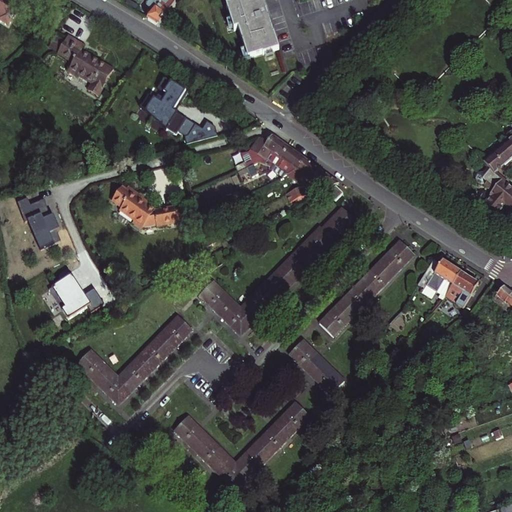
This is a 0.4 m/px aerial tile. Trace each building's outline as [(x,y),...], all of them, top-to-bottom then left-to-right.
[(9,0),(0,0),(0,21),(8,27),(22,4),(14,0),(11,0),(11,1),(9,0)] [(159,26),(181,0),(165,0),(161,5),(155,0),(151,0),(148,4),(149,8),(155,13),(149,20),(159,26)] [(248,61),(279,51),(266,13),(262,14),(261,9),(265,8),(262,0),(228,0),(231,6),(226,7),(234,32),(239,30),(248,61)] [(81,51),(84,47),(68,37),(57,55),(73,64),(67,72),(77,78),(78,76),(92,85),(89,91),(98,97),(114,71),(81,51)] [(185,93),(162,77),(155,88),(164,96),(158,103),(146,95),(138,107),(165,125),(163,129),(173,136),(183,119),(169,109),(173,101),(179,104),(185,93)] [(199,131),(192,126),(184,137),(181,137),(182,144),(214,138),(212,129),(204,124),(199,131)] [(494,198),(489,204),(491,206),(492,211),(501,214),(506,208),(511,212),(511,132),(511,135),(508,134),(504,144),(483,163),(487,167),(483,171),(482,171),(480,171),(478,173),(477,175),(476,178),(476,179),(477,182),(478,184),(481,185),(482,186),(485,185),(493,191),(490,194),(494,198)] [(280,160),(287,149),(271,138),(267,144),(262,140),(259,143),(257,142),(250,151),(265,162),(271,154),(278,159),(273,166),(278,169),(282,162),(280,160)] [(295,171),(303,161),(287,149),(280,160),(282,162),(278,169),(273,166),(271,169),(274,172),(277,169),(286,176),(295,171)] [(303,161),(295,171),(298,174),(291,183),(294,185),(296,183),(300,186),(306,179),(311,183),(319,172),(303,161)] [(237,173),(247,169),(245,164),(235,168),(237,173)] [(247,169),(252,179),(258,176),(258,175),(261,173),(258,164),(247,169)] [(312,194),(316,198),(325,192),(338,185),(319,172),(311,183),(306,189),(306,188),(299,188),(287,195),(291,203),(302,198),(302,199),(312,194)] [(177,223),(174,208),(155,211),(140,200),(141,197),(128,187),(126,190),(122,188),(112,202),(121,209),(120,212),(134,222),(133,224),(142,231),(143,228),(157,226),(157,227),(177,223)] [(342,196),(335,189),(328,196),(335,203),(342,196)] [(28,222),(40,251),(61,242),(57,231),(60,230),(54,217),(44,221),(41,213),(48,210),(45,201),(31,207),(28,200),(17,204),(25,223),(28,222)] [(342,210),(332,220),(345,234),(356,224),(342,210)] [(345,234),(332,220),(322,231),(333,243),(335,245),(345,234)] [(320,228),(310,239),(324,253),(333,243),(322,231),(320,228)] [(324,253),(310,239),(300,249),(314,263),(324,253)] [(400,243),(389,254),(403,267),(414,257),(400,243)] [(207,247),(212,256),(218,253),(213,244),(207,247)] [(304,273),(314,263),(300,249),(290,259),(304,273)] [(389,254),(380,263),(394,277),(403,267),(389,254)] [(304,273),(290,259),(280,269),(294,283),(304,273)] [(427,287),(445,299),(461,273),(442,261),(440,265),(434,261),(418,287),(425,291),(427,287)] [(380,263),(370,274),(384,287),(394,277),(380,263)] [(284,293),(294,283),(280,269),(270,280),(284,293)] [(471,280),(461,273),(445,299),(455,305),(456,304),(471,280)] [(360,284),(373,297),(384,287),(370,274),(360,284)] [(72,276),(53,288),(66,309),(62,311),(68,320),(87,308),(91,314),(104,306),(94,290),(85,296),(72,276)] [(284,293),(270,280),(260,290),(274,304),(284,293)] [(456,304),(455,305),(463,310),(479,285),(471,280),(456,304)] [(210,307),(223,293),(213,283),(199,297),(210,307)] [(360,284),(350,294),(363,308),(373,297),(360,284)] [(511,293),(505,288),(492,301),(511,318),(511,370),(499,382),(505,389),(508,387),(511,384),(511,293)] [(479,289),(474,297),(479,301),(485,292),(479,289)] [(260,290),(250,300),(264,314),(274,304),(260,290)] [(213,310),(220,317),(234,304),(223,293),(210,307),(213,310)] [(340,304),(353,318),(363,308),(350,294),(340,304)] [(264,314),(250,300),(240,310),(244,313),(254,324),(264,314)] [(231,327),(244,313),(240,310),(234,304),(220,317),(231,327)] [(330,314),(344,328),(353,318),(340,304),(330,314)] [(445,311),(440,306),(438,309),(433,314),(438,319),(445,311)] [(464,315),(457,310),(451,317),(457,322),(464,315)] [(254,324),(244,313),(231,327),(241,337),(254,324)] [(333,338),(344,328),(330,314),(320,325),(333,338)] [(179,318),(168,328),(182,342),(192,331),(179,318)] [(159,338),(172,351),(182,342),(168,328),(159,338)] [(511,341),(502,330),(472,356),(482,368),(511,341)] [(162,362),(172,351),(159,338),(149,348),(162,362)] [(300,366),(314,352),(303,342),(289,356),(300,366)] [(152,372),(162,362),(149,348),(139,359),(152,372)] [(88,376),(101,362),(91,352),(77,366),(88,376)] [(300,366),(310,376),(324,362),(314,352),(300,366)] [(139,359),(129,369),(142,382),(146,378),(152,372),(139,359)] [(88,376),(98,386),(111,372),(101,362),(88,376)] [(320,386),(334,372),(324,362),(310,376),(317,383),(320,386)] [(142,382),(129,369),(118,379),(121,382),(132,393),(142,382)] [(108,396),(121,382),(118,379),(111,372),(98,386),(108,396)] [(344,383),(334,372),(320,386),(331,396),(344,383)] [(118,406),(132,393),(121,382),(108,396),(118,406)] [(310,418),(296,404),(286,415),(299,428),(310,418)] [(276,425),(289,438),(299,428),(286,415),(276,425)] [(185,442),(198,429),(188,418),(174,432),(185,442)] [(280,448),(289,438),(276,425),(266,435),(280,448)] [(208,438),(198,429),(185,442),(195,452),(208,438)] [(256,445),(269,459),(280,448),(266,435),(256,445)] [(205,462),(218,448),(208,438),(195,452),(205,462)] [(260,469),(269,459),(256,445),(246,455),(260,469)] [(229,459),(218,448),(205,462),(215,472),(229,459)] [(260,469),(246,455),(236,466),(239,469),(250,479),(260,469)] [(229,459),(215,472),(226,482),(239,469),(236,466),(229,459)] [(250,479),(239,469),(226,482),(236,493),(250,479)]
